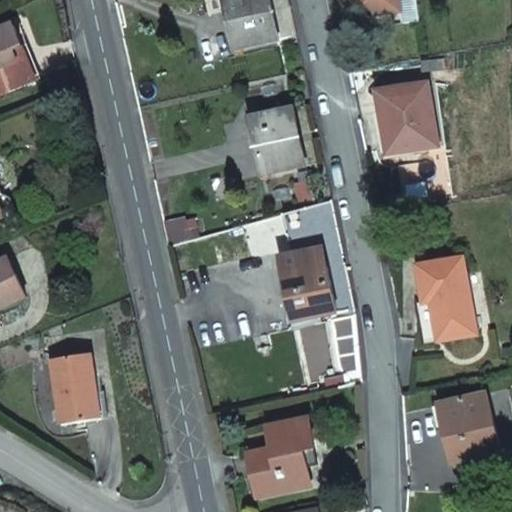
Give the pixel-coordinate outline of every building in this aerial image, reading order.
[(276,0),(232,0),(242,44),(284,35),(276,0)] [(414,5),(413,0),(367,0),(370,15),(414,5)] [(434,14),(430,0),(413,0),(418,18),(434,14)] [(0,94),(27,84),(14,51),(22,48),(14,25),(0,30),(0,94)] [(27,84),(36,81),(22,48),(14,51),(27,84)] [(397,149),(445,143),(438,82),(390,87),(397,149)] [(270,174),(310,165),(298,107),(258,116),(270,174)] [(300,323),(339,315),(326,251),(285,259),(300,323)] [(444,337),(482,332),(471,256),(426,262),(431,299),(439,298),(444,337)] [(7,257),(0,260),(0,307),(24,296),(7,257)] [(444,337),(439,298),(431,299),(437,338),(444,337)] [(90,353),(49,359),(59,422),(99,417),(90,353)] [(456,459),(502,450),(491,393),(445,402),(456,459)] [(304,452),(318,449),(311,419),(270,429),(275,451),(251,457),(261,498),(283,493),(312,486),(308,469),(304,452)] [(308,469),(322,466),(318,449),(304,452),(308,469)]
